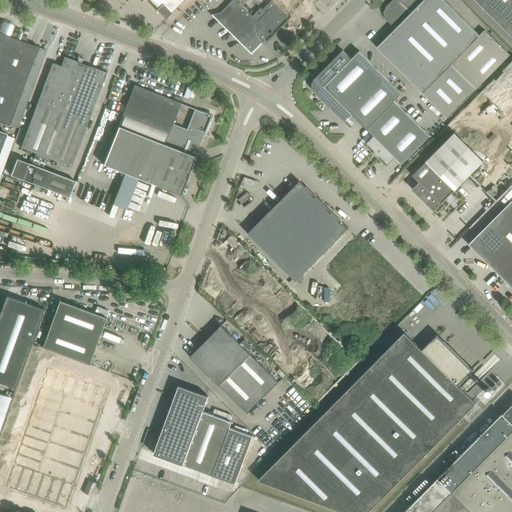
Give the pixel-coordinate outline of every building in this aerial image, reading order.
[(183,0),(149,0),(158,8),(156,9),(165,19),(172,12),(171,12),(183,0)] [(232,0),(221,12),(216,13),(217,16),(215,18),(251,53),(287,15),(271,0),(262,9),(260,8),(252,16),(241,5),(245,0),(232,0)] [(479,35),(444,0),(392,0),(385,7),(385,9),(384,11),(384,15),(385,17),(385,19),(395,29),(377,47),(423,93),(448,117),(510,55),(484,30),(479,35)] [(511,0),(475,0),(511,36),(511,0)] [(0,120),(18,127),(29,97),(46,50),(26,43),(28,40),(26,36),(15,32),(11,34),(10,37),(0,64),(0,120)] [(0,64),(10,37),(0,33),(0,64)] [(394,85),(366,58),(359,51),(351,58),(343,50),(314,79),(313,81),(312,83),(312,87),(313,88),(314,90),(344,121),(352,114),(359,121),(394,85)] [(52,63),(21,148),(73,166),(103,81),(106,72),(64,56),(61,66),(52,63)] [(180,195),(180,194),(195,156),(186,153),(191,141),(200,145),(212,115),(202,111),(202,112),(182,104),(194,109),(187,129),(172,123),(180,103),(135,85),(104,164),(180,195)] [(402,164),(409,157),(430,135),(395,100),(402,93),(394,85),(359,121),(373,136),(366,143),(375,151),(375,153),(377,156),(380,156),(388,164),(395,157),(402,164)] [(6,135),(7,134),(0,131),(0,176),(14,138),(6,135)] [(434,210),(441,203),(484,160),(455,132),(413,175),(420,182),(413,189),(434,210)] [(53,168),(51,172),(22,160),(16,176),(23,179),(22,179),(68,197),(74,181),(66,178),(68,174),(53,168)] [(296,281),(348,229),(300,181),(248,233),(296,281)] [(511,200),(469,244),(511,287),(511,200)] [(6,295),(0,312),(0,382),(15,388),(44,309),(6,295)] [(59,300),(42,347),(89,365),(106,318),(59,300)] [(206,341),(263,398),(279,382),(221,325),(206,341)] [(330,407),(259,480),(343,511),(369,511),(476,403),(458,384),(473,369),(471,367),(470,368),(438,336),(433,341),(432,340),(422,349),(405,332),(330,407)] [(248,413),(263,398),(206,341),(190,356),(248,413)] [(48,367),(41,385),(51,389),(58,370),(48,367)] [(58,370),(51,389),(61,393),(68,374),(58,370)] [(68,374),(61,393),(65,394),(71,396),(77,378),(68,374)] [(77,378),(71,396),(81,400),(87,381),(77,378)] [(87,381),(81,400),(90,404),(97,385),(87,381)] [(41,385),(37,395),(61,404),(65,394),(61,393),(51,389),(41,385)] [(97,385),(90,404),(100,407),(107,388),(97,385)] [(232,422),(203,411),(209,396),(179,386),(154,454),(183,465),(212,475),(213,473),(236,481),(253,434),(230,426),(232,422)] [(0,429),(11,398),(0,393),(0,429)] [(61,404),(59,410),(95,423),(100,407),(90,404),(81,400),(71,396),(65,394),(61,404)] [(37,395),(34,405),(58,413),(59,410),(61,404),(37,395)] [(511,511),(511,404),(502,414),(404,511),(511,511)] [(34,405),(30,414),(54,423),(58,413),(34,405)] [(54,423),(54,425),(89,438),(95,423),(59,410),(58,413),(54,423)] [(30,414),(27,424),(51,433),(54,425),(54,423),(30,414)] [(27,424),(23,434),(47,442),(48,440),(51,433),(27,424)] [(51,433),(48,440),(84,453),(89,438),(54,425),(51,433)] [(23,434),(20,443),(44,452),(47,442),(23,434)] [(44,452),(42,456),(78,469),(84,453),(48,440),(47,442),(44,452)] [(20,443),(16,453),(40,462),(42,456),(44,452),(20,443)] [(16,453),(13,462),(22,466),(32,470),(37,471),(40,462),(16,453)] [(40,462),(37,471),(42,473),(52,477),(62,481),(72,484),(78,469),(42,456),(40,462)] [(13,462),(4,485),(14,488),(22,466),(13,462)] [(22,466),(14,488),(24,492),(32,470),(22,466)] [(32,470),(24,492),(28,494),(34,496),(42,473),(37,471),(32,470)] [(42,473),(34,496),(44,499),(52,477),(42,473)] [(52,477),(44,499),(54,503),(62,481),(52,477)] [(62,481),(54,503),(64,507),(72,484),(62,481)]
